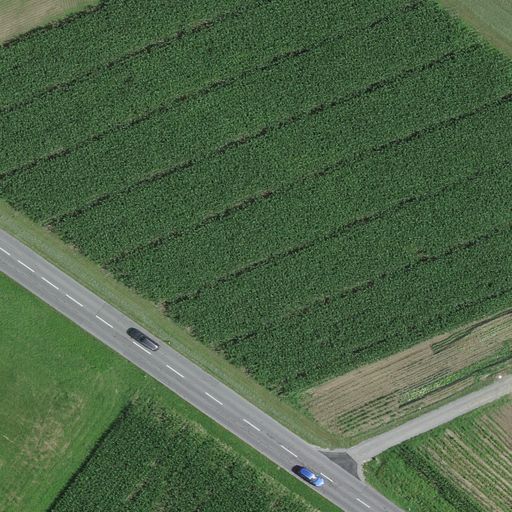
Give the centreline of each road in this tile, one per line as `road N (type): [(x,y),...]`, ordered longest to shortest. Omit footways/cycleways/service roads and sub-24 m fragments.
road 1 (secondary): [(375,511),(0,250)]
road 2 (track): [(511,387),(374,447),(327,478)]
